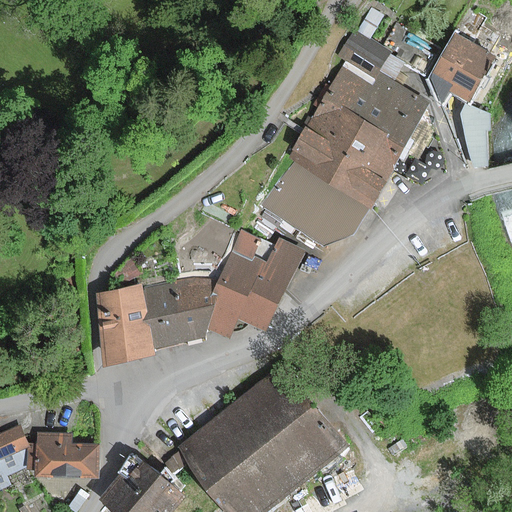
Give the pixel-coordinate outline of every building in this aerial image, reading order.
[(442,45),(399,21),(388,42),(401,49),(396,57),(426,73),(442,45)] [(385,47),(356,29),(341,53),(352,59),(370,71),(385,47)] [(469,39),(459,34),(437,75),(454,84),(451,90),(470,100),(496,54),(476,43),(469,39)] [(370,71),(352,59),(329,96),(406,144),(426,113),(429,108),(370,71)] [(306,132),(292,154),(296,157),(369,203),(399,156),(404,148),(406,144),(329,96),(306,132)] [(491,114),(468,104),(463,113),(476,165),(489,164),(487,130),(491,130),(491,114)] [(418,156),(432,133),(426,113),(406,144),(404,148),(418,156)] [(351,232),(369,203),(296,157),(266,205),(269,207),(258,225),(272,234),(283,217),(327,245),(351,232)] [(283,235),(270,264),(242,252),(223,295),(209,328),(235,339),(244,317),(275,330),(311,247),(283,235)] [(192,274),(147,283),(162,354),(206,339),(209,328),(223,295),(198,274),(192,274)] [(162,354),(147,283),(100,293),(115,364),(162,354)] [(260,511),(343,445),(282,370),(186,448),(238,511),(260,511)] [(0,458),(29,447),(21,426),(0,434),(0,458)] [(74,431),(37,431),(37,439),(37,445),(74,445),(74,431)] [(74,445),(37,445),(37,477),(101,477),(101,445),(74,445)] [(152,470),(131,455),(119,471),(126,475),(106,502),(120,511),(181,511),(195,494),(155,465),(152,470)]
